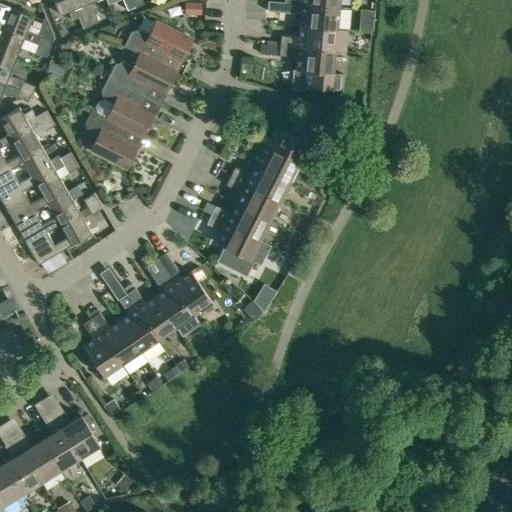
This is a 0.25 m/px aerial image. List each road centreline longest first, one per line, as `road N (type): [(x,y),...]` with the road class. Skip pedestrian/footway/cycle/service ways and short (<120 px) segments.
road 1 (residential): [(234,0),(224,80),(159,210),(31,298)]
road 2 (residential): [(23,412),(41,403),(60,376),(54,337),(31,298)]
